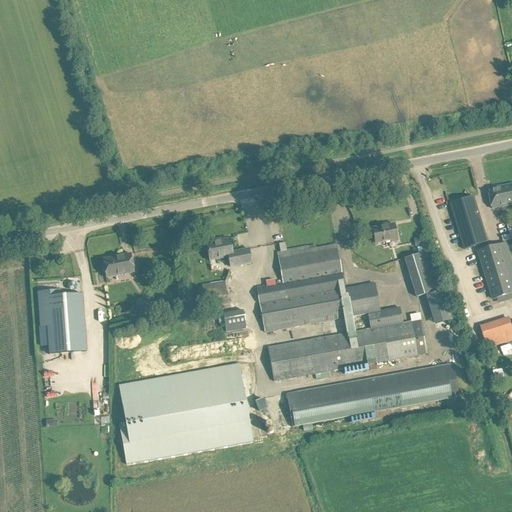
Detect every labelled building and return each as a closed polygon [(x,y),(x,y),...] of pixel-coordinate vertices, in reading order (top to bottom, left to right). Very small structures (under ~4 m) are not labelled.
[(511,184),(510,185),(488,189),(490,199),(492,208),(511,204),(511,205),(511,204),(511,184)] [(450,203),(464,249),(487,242),(473,196),(450,203)] [(373,228),(376,244),(391,241),(391,243),(398,242),(394,224),(373,228)] [(422,237),(415,238),(416,246),(423,244),(422,237)] [(236,255),(233,255),(230,239),(215,242),(214,240),(206,242),(210,261),(228,258),(230,268),(252,264),(249,249),(236,252),(236,255)] [(285,243),(279,244),(280,252),(277,252),(279,262),(283,282),(275,284),(274,280),(269,281),(269,285),(257,287),(260,304),(264,328),(265,333),(368,314),(370,329),(267,348),(274,382),(367,364),(368,370),(377,368),(376,363),(388,361),(426,354),(420,320),(403,323),(400,307),(380,310),(375,283),(345,288),(342,273),(341,273),(338,255),(336,245),(307,250),(307,247),(286,250),(285,243)] [(511,293),(511,283),(500,245),(478,251),(493,300),(511,293)] [(436,291),(424,252),(405,258),(416,297),(436,291)] [(102,259),(104,269),(106,278),(134,273),(131,254),(102,259)] [(197,294),(199,307),(228,302),(226,289),(202,293),(197,294)] [(60,290),(37,291),(40,326),(47,326),(49,354),(86,352),(82,294),(61,295),(60,290)] [(136,306),(148,303),(147,296),(135,299),(136,306)] [(147,304),(135,306),(136,312),(148,310),(147,304)] [(223,314),(226,333),(246,329),(243,310),(223,314)] [(511,327),(509,317),(480,325),(486,347),(511,339),(511,327)] [(125,422),(119,423),(126,465),(253,442),(239,364),(119,385),(125,422)] [(453,364),(286,394),(292,427),(301,426),(310,424),(350,417),(374,413),(375,418),(383,416),(382,411),(459,397),(453,364)] [(255,401),(259,412),(268,408),(264,398),(255,401)]
